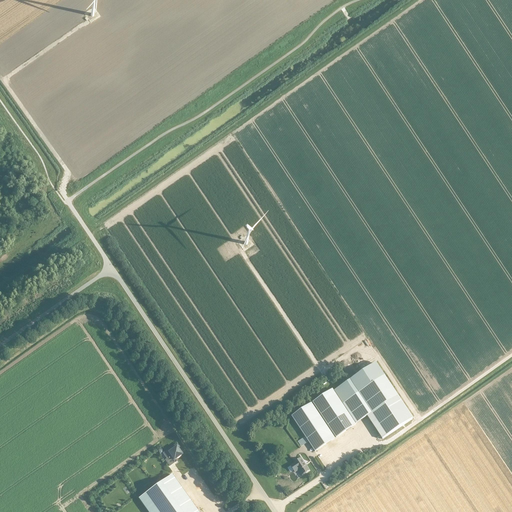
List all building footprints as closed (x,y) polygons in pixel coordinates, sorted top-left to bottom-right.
[(375,363),(350,380),(359,393),(387,436),(413,419),(384,376),(375,363)] [(313,403),(328,426),(327,427),(312,404),(292,417),(315,451),(335,438),(330,430),(331,430),(336,438),(356,424),(342,404),(333,390),(313,403)] [(170,466),(174,463),(177,461),(176,459),(182,455),(178,448),(175,445),(166,452),(170,458),(166,460),(170,466)] [(298,470),(302,475),(309,471),(309,470),(304,464),(305,464),(305,463),(301,458),(294,464),(291,466),(295,472),(298,470)] [(198,511),(175,480),(172,475),(139,498),(149,511),(198,511)] [(198,486),(203,493),(208,490),(204,485),(204,486),(202,483),(198,486)]
